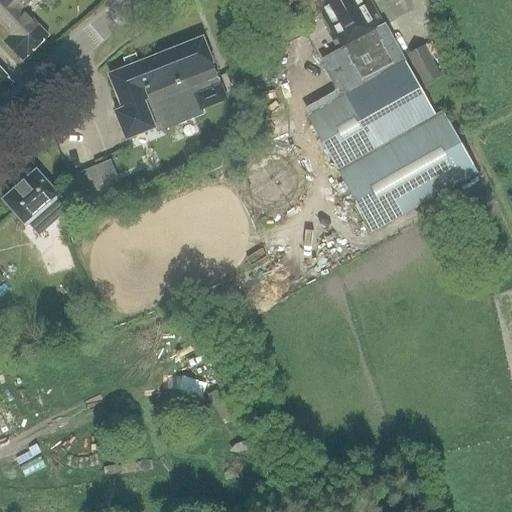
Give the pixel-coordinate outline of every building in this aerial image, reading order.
[(0,0),(0,31),(29,61),(53,38),(27,10),(38,1),(36,0),(0,0)] [(443,113),(436,116),(406,62),(404,63),(384,27),(369,0),(318,0),(322,7),(318,9),(340,49),(321,59),(340,92),(305,111),(374,234),(478,176),(443,113)] [(126,139),(155,128),(158,133),(204,115),(202,111),(228,101),(219,77),(205,38),(142,63),(139,51),(126,56),(130,67),(113,73),(125,107),(116,111),(126,139)] [(408,56),(424,86),(442,76),(426,47),(408,56)] [(0,98),(17,84),(0,64),(0,98)] [(36,231),(64,206),(56,197),(61,193),(38,168),(3,200),(25,225),(28,222),(36,231)]
